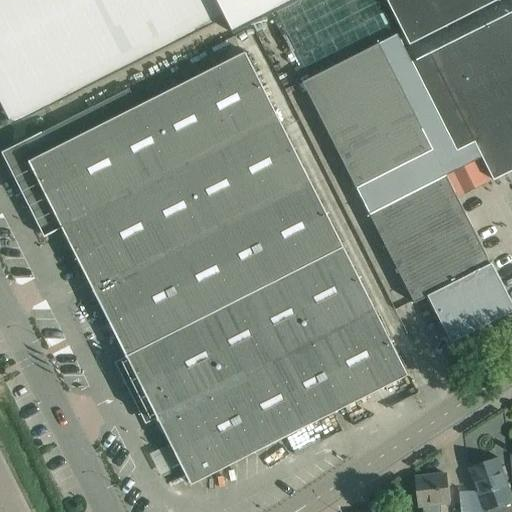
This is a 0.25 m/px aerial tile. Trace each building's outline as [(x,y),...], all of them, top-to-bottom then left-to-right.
[(47,108),(65,99),(260,0),(0,0),(0,102),(1,104),(36,87),(47,108)] [(499,0),(386,0),(410,46),(423,39),(499,0)] [(511,12),(413,62),(464,166),(482,157),(494,180),(511,171),(511,12)] [(511,306),(446,175),(464,166),(413,62),(394,71),(380,44),(303,82),(415,304),(429,296),(452,341),(511,310),(511,306)] [(129,89),(20,144),(2,153),(44,237),(62,228),(192,485),(408,376),(245,53),(138,107),(129,89)] [(511,498),(498,458),(469,467),(483,511),(511,511),(511,509),(511,498)] [(416,477),(418,497),(419,507),(423,506),(423,511),(441,511),(441,503),(449,503),(445,474),(416,477)]
